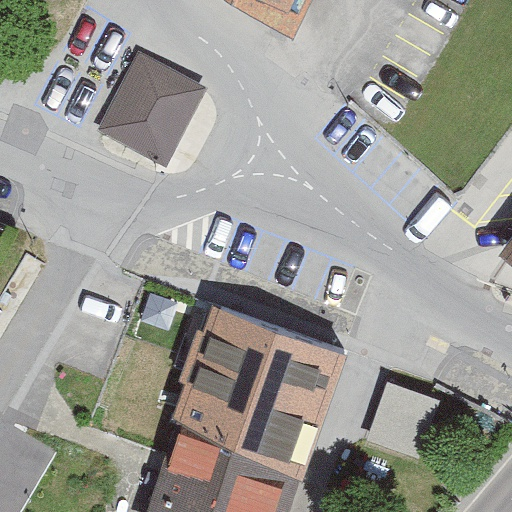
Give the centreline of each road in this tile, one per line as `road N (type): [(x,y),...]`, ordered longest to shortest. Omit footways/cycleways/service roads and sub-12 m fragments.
road 1 (residential): [(511,337),(348,222),(278,160)]
road 2 (residential): [(154,0),(218,51),(278,160)]
road 3 (residential): [(0,381),(97,206)]
road 4 (residential): [(278,160),(183,200),(97,206)]
